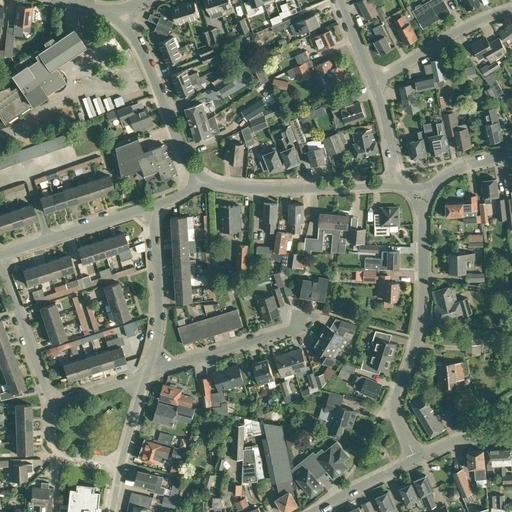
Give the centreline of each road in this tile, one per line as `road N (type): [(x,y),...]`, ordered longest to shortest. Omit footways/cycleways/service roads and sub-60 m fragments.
road 1 (residential): [(417,460),(395,407),(422,315),(421,198)]
road 2 (residential): [(201,181),(278,189),(399,180)]
road 3 (residential): [(113,14),(133,36),(201,181)]
road 4 (residential): [(146,376),(293,330),(305,318)]
road 5 (residential): [(146,376),(159,305),(153,208)]
road 6 (residential): [(0,258),(153,208)]
road 7 (residential): [(374,82),(472,23),(511,10)]
road 8 (residential): [(52,404),(0,265)]
